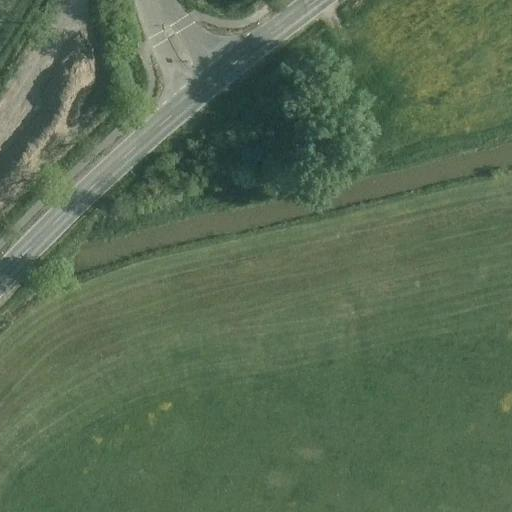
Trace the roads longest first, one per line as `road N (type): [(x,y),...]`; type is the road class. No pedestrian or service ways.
road 1 (tertiary): [(202,93),(0,282)]
road 2 (tertiary): [(320,0),(202,93)]
